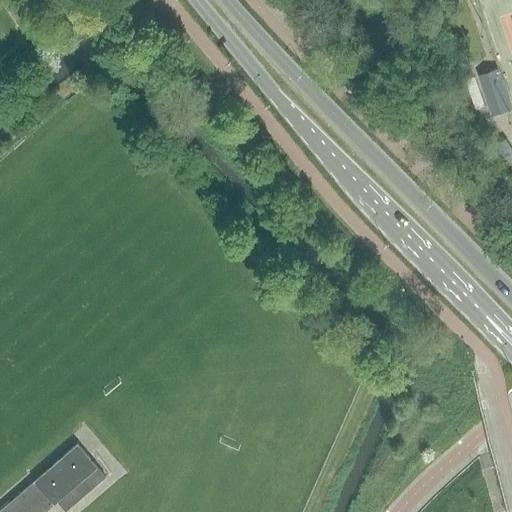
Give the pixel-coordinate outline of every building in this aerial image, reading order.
[(511,26),(492,34),(511,89),(511,26)] [(469,59),(459,62),(464,78),(474,75),(471,64),(469,59)] [(498,68),(478,75),(492,115),(511,109),(498,68)] [(475,76),(465,80),(476,110),(485,106),(475,76)] [(511,149),(506,139),(497,144),(506,157),(511,153),(511,149)] [(19,494),(21,495),(0,511),(45,511),(58,502),(66,511),(105,477),(77,444),(63,456),(29,485),(19,494)]
